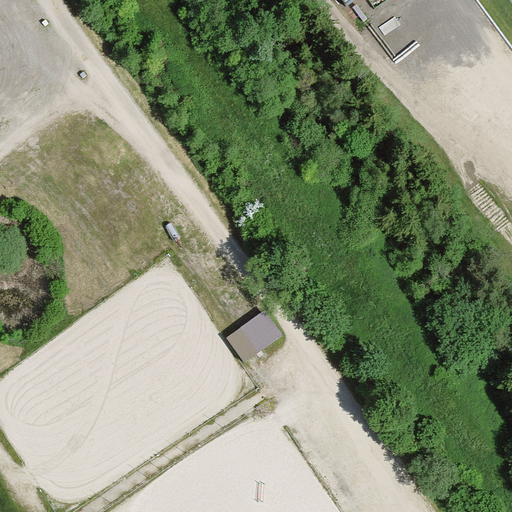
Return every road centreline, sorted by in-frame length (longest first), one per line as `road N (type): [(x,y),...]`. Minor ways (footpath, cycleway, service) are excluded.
road 1 (residential): [(51,0),(411,511)]
road 2 (track): [(333,0),(511,244)]
